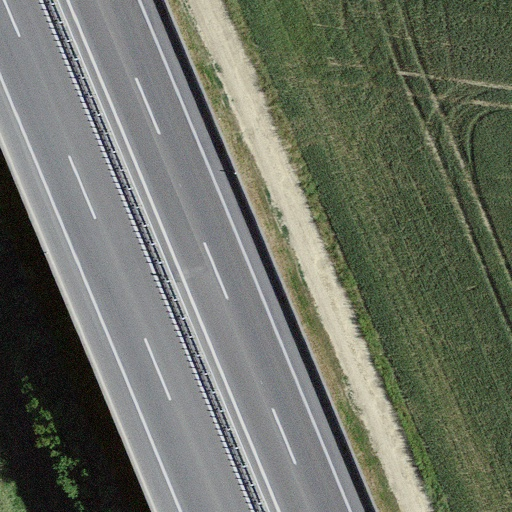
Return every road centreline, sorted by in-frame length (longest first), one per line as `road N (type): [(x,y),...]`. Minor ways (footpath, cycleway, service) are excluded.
road 1 (motorway): [(3,0),(216,511)]
road 2 (track): [(418,511),(205,0)]
road 3 (motorway): [(315,511),(103,0)]
